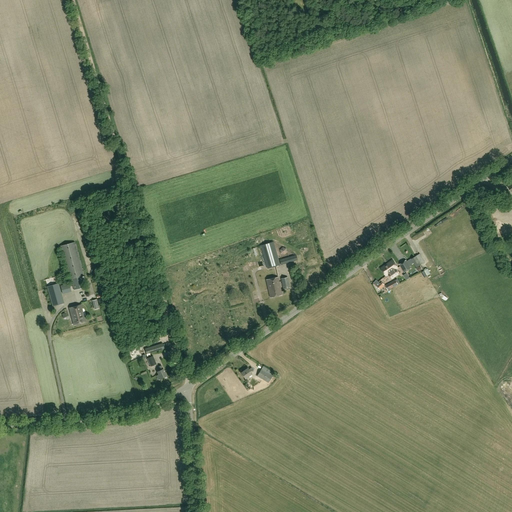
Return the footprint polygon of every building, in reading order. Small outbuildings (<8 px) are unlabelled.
[(88,296),(86,288),(88,287),(87,283),(85,284),(84,283),(83,284),(81,276),(84,275),(75,242),(61,246),(70,279),(72,279),(74,286),(77,299),(88,296)] [(274,242),(261,245),(267,269),(280,265),(274,242)] [(417,267),(425,262),(420,254),(411,259),(417,267)] [(296,255),(280,259),(281,264),(298,260),(296,255)] [(393,259),(387,263),(396,277),(399,274),(396,269),(398,267),(393,259)] [(400,264),(404,272),(411,268),(406,260),(400,264)] [(396,277),(387,263),(381,268),(386,276),(388,274),(392,279),(396,277)] [(266,279),(268,288),(280,286),(278,277),(266,279)] [(281,278),(283,289),(290,287),(288,277),(281,278)] [(396,280),(385,285),(388,290),(398,285),(396,280)] [(64,303),(59,283),(47,286),(52,306),(64,303)] [(71,291),(69,283),(60,285),(63,294),(71,291)] [(282,295),(280,286),(268,288),(270,297),(282,295)] [(86,322),(83,310),(81,304),(69,307),(74,325),(86,322)] [(151,366),(156,364),(153,356),(148,358),(151,366)] [(160,379),(168,375),(161,364),(159,366),(161,370),(158,371),(159,374),(157,375),(160,379)] [(274,373),(263,366),(257,375),(263,380),(262,381),(267,384),(268,382),(268,383),(274,373)] [(250,371),(253,369),(251,367),(249,369),(248,368),(241,372),(245,378),(252,373),(250,371)]
